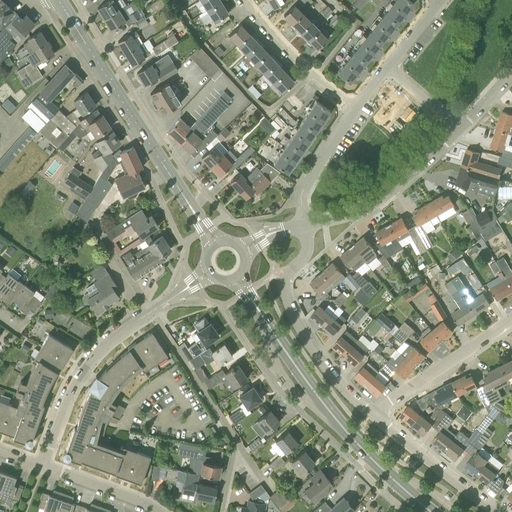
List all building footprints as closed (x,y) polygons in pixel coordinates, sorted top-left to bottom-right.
[(13,10),(2,0),(0,0),(0,31),(10,21),(6,17),(13,10)] [(103,18),(104,20),(119,10),(124,7),(120,0),(110,0),(97,8),(101,14),(100,15),(102,19),(103,18)] [(156,11),(166,5),(162,0),(158,0),(152,4),(156,11)] [(221,2),(219,0),(201,0),(208,11),(221,2)] [(286,1),(285,0),(268,0),(274,8),(286,1)] [(365,0),(357,0),(352,6),(358,10),(366,0),(365,0)] [(385,13),(391,18),(397,23),(412,3),(408,0),(391,0),(386,7),(388,9),(385,13)] [(228,13),(221,2),(208,11),(215,22),(228,13)] [(292,24),(303,14),(294,5),(284,16),(292,24)] [(326,18),(333,11),(328,7),(321,13),(326,18)] [(126,22),(119,10),(104,20),(105,21),(104,22),(107,26),(108,25),(111,31),(126,22)] [(131,23),(141,16),(138,10),(127,16),(131,23)] [(381,42),(397,23),(391,18),(385,13),(381,18),(379,16),(374,21),(370,27),(373,29),(369,33),(381,42)] [(18,40),(27,32),(35,24),(26,15),(22,19),(17,14),(10,21),(0,31),(0,61),(19,41),(18,40)] [(292,24),(300,32),(311,22),(303,14),(292,24)] [(341,19),(335,14),(327,23),(332,28),(341,19)] [(145,19),(137,25),(140,29),(149,24),(145,19)] [(300,32),(309,41),(319,30),(311,22),(300,32)] [(229,35),(238,45),(249,34),(240,24),(229,35)] [(319,30),(309,41),(317,49),(328,39),(319,30)] [(125,54),(137,47),(133,40),(139,36),(136,31),(130,35),(118,42),(125,54)] [(26,55),(38,48),(46,42),(40,32),(27,40),(28,41),(23,43),(25,46),(17,50),(18,52),(16,53),(19,59),(26,55)] [(354,52),(359,57),(365,62),(381,42),(369,33),(366,37),(363,35),(355,46),(357,48),(354,52)] [(258,43),(249,34),(238,45),(247,54),(258,43)] [(174,35),(152,48),(156,56),(178,42),(174,35)] [(46,42),(38,48),(26,55),(31,63),(17,71),(22,79),(28,76),(32,83),(42,76),(36,65),(54,54),(46,42)] [(143,43),(137,47),(125,54),(133,66),(145,59),(144,58),(151,54),(143,43)] [(247,54),(256,64),(267,53),(258,43),(247,54)] [(194,62),(205,52),(200,47),(189,56),(194,62)] [(200,67),(210,58),(205,52),(194,62),(200,67)] [(349,82),(365,62),(359,57),(354,52),(350,57),(347,55),(339,66),(341,68),(338,72),(349,82)] [(276,63),(267,53),(256,64),(265,73),(276,63)] [(163,57),(157,61),(137,73),(141,79),(139,79),(142,83),(143,83),(144,85),(159,75),(163,80),(175,72),(177,70),(172,63),(168,66),(163,57)] [(205,73),(215,63),(210,58),(200,67),(205,73)] [(215,63),(205,73),(210,78),(220,69),(215,63)] [(265,73),(273,83),(285,72),(276,63),(265,73)] [(45,113),(50,118),(58,109),(49,100),(74,72),(66,65),(32,102),(44,114),(45,113)] [(294,82),(285,72),(273,83),(282,93),(294,82)] [(83,82),(80,78),(74,84),(75,86),(75,87),(76,89),(83,82)] [(171,87),(168,83),(150,94),(154,101),(152,102),(153,103),(153,105),(154,106),(154,107),(155,108),(156,109),(158,107),(163,114),(181,103),(178,99),(180,97),(180,96),(180,95),(180,94),(180,93),(179,91),(179,90),(178,89),(177,88),(176,88),(175,87),(174,86),(173,86),(171,87)] [(78,108),(73,111),(77,117),(96,105),(87,92),(74,101),(78,108)] [(190,128),(180,118),(167,132),(194,157),(202,150),(215,137),(218,135),(212,130),(214,127),(212,125),(229,106),(227,104),(232,99),(224,92),(190,128)] [(316,101),(309,111),(302,121),(309,126),(316,131),(330,110),(316,101)] [(66,116),(58,109),(50,118),(46,123),(39,131),(52,142),(58,148),(58,147),(69,134),(72,131),(76,126),(66,116)] [(511,115),(502,112),(496,130),(511,134),(511,115)] [(92,130),(96,137),(111,128),(102,115),(96,119),(92,113),(82,119),(80,121),(79,123),(76,126),(72,131),(80,138),(87,134),(92,130)] [(316,131),(309,126),(302,121),(288,142),(302,151),(316,131)] [(225,128),(218,135),(215,137),(220,142),(229,132),(225,128)] [(0,169),(2,171),(36,133),(31,129),(15,147),(13,145),(0,158),(0,169)] [(491,148),(503,152),(504,150),(506,141),(510,143),(510,144),(511,144),(511,134),(496,130),(491,148)] [(91,154),(102,171),(112,156),(108,150),(115,146),(115,145),(120,142),(113,131),(96,142),(100,148),(91,154)] [(69,134),(58,147),(63,151),(74,138),(69,134)] [(273,162),(280,167),(287,172),(302,151),(288,142),(273,162)] [(237,166),(255,149),(251,144),(233,161),(237,166)] [(202,158),(210,167),(224,155),(215,145),(202,158)] [(133,147),(124,151),(134,171),(136,170),(142,167),(133,147)] [(100,175),(96,182),(106,189),(110,183),(106,180),(117,164),(120,162),(123,170),(126,175),(134,171),(124,151),(122,152),(120,149),(112,156),(102,171),(100,175)] [(467,149),(461,167),(500,179),(502,170),(485,165),(485,167),(476,164),(479,153),(467,149)] [(232,164),(224,155),(210,167),(218,176),(232,164)] [(511,159),(502,156),(500,156),(497,163),(511,168),(511,166),(511,159)] [(280,173),(271,166),(267,164),(260,171),(257,167),(252,172),(253,172),(245,179),(240,173),(230,182),(246,199),(254,192),(257,195),(280,173)] [(500,179),(461,167),(456,185),(475,191),(478,182),(497,188),(500,179)] [(136,170),(134,171),(126,175),(115,180),(116,184),(123,198),(145,187),(139,174),(138,174),(136,170)] [(65,182),(62,187),(80,198),(83,193),(87,196),(93,187),(70,173),(64,181),(65,182)] [(28,196),(36,184),(30,180),(22,192),(28,196)] [(102,199),(90,191),(78,210),(90,217),(96,207),(97,208),(102,199)] [(442,195),(430,203),(437,214),(454,204),(449,195),(444,198),(442,195)] [(419,224),(420,224),(424,228),(427,234),(435,229),(433,225),(440,221),(437,214),(430,203),(417,210),(419,213),(414,215),(419,224)] [(481,233),(493,222),(497,219),(491,208),(473,217),(480,229),(481,233)] [(463,213),(473,233),(477,240),(484,237),(481,233),(480,229),(473,217),(469,209),(463,213)] [(86,222),(90,217),(78,210),(75,215),(86,222)] [(124,229),(133,224),(141,237),(158,226),(151,215),(146,218),(141,210),(105,233),(110,240),(125,231),(124,229)] [(398,241),(410,234),(408,229),(402,218),(389,225),(398,240),(398,241)] [(497,219),(493,222),(481,233),(484,237),(486,241),(504,230),(497,219)] [(398,240),(389,225),(376,232),(381,241),(383,244),(384,243),(386,247),(391,255),(403,248),(398,241),(398,240)] [(424,228),(417,232),(419,236),(422,242),(427,249),(433,245),(427,234),(424,228)] [(421,252),(427,249),(422,242),(419,236),(417,232),(411,236),(421,252)] [(154,254),(142,262),(129,270),(135,279),(166,259),(163,254),(170,249),(162,236),(149,245),(154,254)] [(352,246),(361,257),(365,262),(366,263),(367,262),(369,263),(376,257),(376,255),(377,254),(372,248),(372,247),(364,237),(352,246)] [(386,258),(391,255),(386,247),(384,243),(383,244),(381,241),(377,244),(383,254),(386,258)] [(129,250),(120,256),(119,256),(129,270),(142,262),(154,254),(149,245),(133,255),(129,250)] [(341,255),(354,271),(365,262),(361,257),(352,246),(341,255)] [(386,258),(383,254),(378,258),(381,262),(386,269),(390,265),(386,258)] [(496,262),(501,270),(502,271),(511,288),(511,272),(503,258),(496,262)] [(501,270),(496,262),(491,265),(495,273),(501,270)] [(333,263),(322,272),(331,283),(342,273),(333,263)] [(87,299),(91,305),(97,314),(110,306),(108,304),(118,297),(115,291),(118,289),(102,264),(90,271),(97,281),(86,289),(91,297),(87,299)] [(0,284),(9,273),(5,277),(0,273),(0,272),(2,269),(0,267),(0,284)] [(469,276),(467,277),(475,290),(483,285),(475,273),(474,273),(472,270),(467,274),(469,276)] [(352,276),(353,277),(358,283),(370,297),(378,291),(370,281),(367,283),(358,271),(352,276)] [(497,300),(511,291),(511,288),(502,271),(498,274),(503,282),(491,289),(497,300)] [(334,286),(331,283),(322,272),(311,282),(319,291),(316,293),(316,299),(328,300),(328,294),(327,292),(334,286)] [(24,285),(9,273),(0,284),(0,291),(4,294),(2,297),(10,304),(25,284),(24,285)] [(461,309),(452,315),(459,325),(475,315),(462,296),(458,290),(451,280),(445,284),(452,295),(461,309)] [(60,287),(55,283),(44,297),(49,301),(60,287)] [(429,287),(426,283),(405,297),(408,302),(429,287)] [(25,284),(10,304),(13,300),(20,306),(18,308),(26,315),(31,309),(34,311),(41,302),(32,295),(34,292),(25,284)] [(462,296),(475,315),(490,305),(483,294),(474,300),(465,286),(458,290),(462,296)] [(340,306),(343,302),(348,298),(342,293),(335,301),(340,306)] [(428,297),(433,304),(431,305),(440,320),(447,316),(438,301),(437,301),(433,294),(428,297)] [(311,316),(322,326),(331,316),(320,306),(311,316)] [(390,331),(395,325),(382,313),(376,320),(390,331)] [(335,319),(331,316),(322,326),(333,335),(342,325),(341,325),(345,320),(339,314),(335,319)] [(356,314),(352,319),(357,323),(361,319),(356,314)] [(196,325),(200,330),(197,332),(201,339),(196,342),(200,348),(205,345),(219,336),(210,323),(208,325),(204,319),(196,325)] [(405,321),(399,328),(409,336),(414,330),(405,321)] [(433,330),(441,341),(453,331),(444,321),(433,330)] [(441,341),(433,330),(432,331),(429,327),(419,335),(422,339),(421,340),(430,350),(441,341)] [(403,343),(409,336),(399,328),(393,334),(403,343)] [(333,346),(344,356),(358,340),(347,331),(333,346)] [(123,447),(122,451),(102,443),(107,421),(108,418),(110,415),(115,418),(122,407),(107,399),(108,398),(112,392),(113,390),(114,390),(114,389),(119,383),(126,376),(133,370),(139,365),(143,372),(167,356),(151,332),(127,348),(129,349),(125,352),(120,356),(117,359),(113,362),(109,366),(106,369),(102,374),(98,379),(97,381),(91,389),(88,394),(86,399),(84,404),(82,408),(80,413),(79,418),(77,424),(76,428),(74,428),(65,452),(64,452),(63,455),(64,457),(67,458),(68,458),(81,462),(81,460),(114,472),(114,474),(141,484),(150,457),(123,447)] [(73,349),(61,341),(49,334),(34,358),(37,360),(33,368),(28,378),(26,383),(20,381),(16,394),(21,396),(17,406),(0,400),(0,431),(13,436),(13,438),(26,442),(26,444),(29,445),(31,444),(32,441),(32,440),(44,405),(42,404),(45,396),(49,388),(53,380),(57,372),(59,373),(73,349)] [(369,345),(371,346),(374,349),(378,345),(380,342),(376,338),(374,341),(373,340),(369,345)] [(358,340),(344,356),(355,366),(364,356),(363,355),(369,348),(359,339),(358,340)] [(184,342),(178,346),(188,361),(194,357),(184,342)] [(215,359),(219,365),(232,356),(224,344),(211,353),(205,357),(209,362),(215,359)] [(401,354),(405,358),(416,367),(425,356),(415,347),(412,345),(412,346),(409,344),(401,354)] [(383,349),(378,345),(374,349),(379,353),(383,349)] [(401,354),(392,365),(396,369),(406,378),(416,367),(405,358),(401,354)] [(511,360),(501,366),(507,378),(511,375),(511,360)] [(355,377),(366,386),(375,376),(379,372),(368,362),(355,377)] [(396,372),(386,364),(382,368),(392,376),(396,372)] [(222,370),(217,373),(204,382),(209,389),(227,377),(233,387),(247,378),(238,365),(225,374),(222,370)] [(507,378),(501,366),(488,372),(489,375),(484,377),(488,384),(482,387),(487,398),(488,398),(490,404),(496,401),(494,395),(493,395),(491,391),(509,382),(507,378)] [(200,367),(194,371),(202,383),(208,379),(200,367)] [(452,382),(458,394),(477,385),(472,376),(467,378),(465,375),(452,382)] [(386,386),(375,376),(366,386),(377,396),(386,386)] [(458,394),(452,382),(439,389),(441,391),(436,394),(435,391),(424,397),(427,402),(429,404),(430,402),(434,407),(437,408),(441,410),(441,409),(442,409),(439,404),(458,394)] [(253,387),(250,389),(247,384),(240,390),(242,394),(239,396),(248,408),(261,399),(253,387)] [(487,398),(482,387),(477,389),(484,407),(490,404),(488,398),(487,398)] [(427,402),(424,397),(417,401),(423,412),(429,404),(427,402)] [(509,409),(498,402),(496,401),(490,404),(501,410),(506,414),(509,409)] [(458,413),(466,419),(473,411),(464,404),(458,413)] [(469,442),(473,446),(483,433),(487,427),(490,425),(501,410),(490,404),(484,407),(488,414),(467,441),(469,442)] [(409,406),(400,416),(400,417),(412,426),(420,415),(409,406)] [(427,420),(420,415),(412,426),(423,435),(432,424),(436,427),(447,414),(441,409),(441,410),(437,408),(427,420)] [(241,409),(229,416),(228,417),(233,424),(246,416),(241,409)] [(257,421),(266,432),(280,421),(270,410),(257,421)] [(454,419),(450,416),(447,414),(436,427),(441,431),(432,442),(444,451),(452,440),(456,435),(447,428),(454,419)] [(487,427),(483,433),(473,446),(479,450),(481,448),(489,438),(492,433),(492,431),(487,427)] [(288,432),(282,437),(282,436),(275,441),(285,453),(298,443),(288,432)] [(258,437),(248,446),(252,451),(263,443),(258,437)] [(455,460),(464,449),(452,440),(444,451),(455,460)] [(189,471),(199,474),(219,478),(221,466),(214,464),(215,458),(205,456),(206,448),(197,446),(180,443),(178,455),(191,458),(189,471)] [(302,474),(315,463),(304,451),(291,462),(302,474)] [(488,460),(476,451),(473,456),(464,467),(476,476),(488,460)] [(285,462),(279,456),(269,465),(275,472),(285,462)] [(488,484),(499,493),(503,488),(502,487),(503,480),(499,477),(496,480),(493,477),(496,474),(499,469),(488,460),(476,476),(487,485),(488,484)] [(160,466),(154,465),(151,479),(157,480),(160,466)] [(314,501),(327,491),(324,487),(330,482),(319,469),(310,478),(314,483),(305,490),(314,501)] [(197,484),(199,474),(189,471),(189,472),(180,470),(178,480),(183,482),(181,491),(194,494),(194,498),(214,502),(217,488),(197,484)] [(15,477),(6,474),(0,490),(13,495),(12,498),(18,500),(22,488),(16,486),(13,485),(16,477),(15,477)] [(249,492),(254,498),(266,489),(262,483),(249,492)] [(509,492),(503,488),(499,493),(505,497),(509,492)] [(279,508),(288,500),(279,489),(270,496),(279,508)] [(37,507),(50,511),(56,511),(64,493),(54,490),(52,496),(42,492),(37,507)] [(73,497),(64,493),(56,511),(77,511),(80,506),(71,503),(73,497)] [(325,501),(312,511),(350,511),(353,509),(343,498),(331,509),(325,501)] [(264,511),(266,504),(249,501),(247,508),(242,507),(240,511),(264,511)] [(89,509),(80,506),(77,511),(98,511),(101,507),(91,503),(89,509)]
